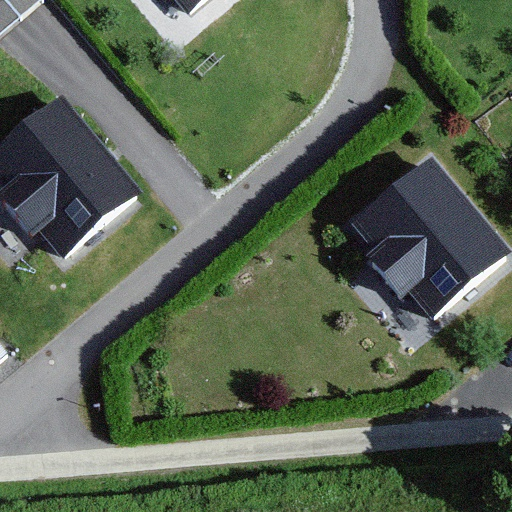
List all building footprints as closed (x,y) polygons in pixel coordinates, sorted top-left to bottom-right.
[(0,0),(0,28),(3,32),(38,0),(0,0)] [(175,0),(191,19),(214,0),(175,0)] [(138,199),(58,102),(0,148),(0,182),(64,260),(138,199)] [(509,255),(430,160),(355,222),(434,317),(509,255)] [(0,358),(12,349),(0,334),(0,358)]
